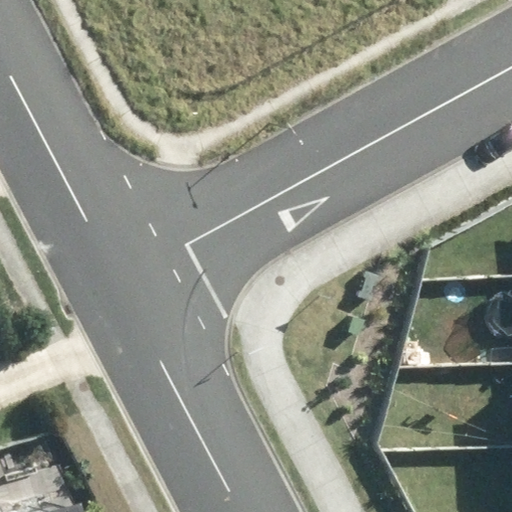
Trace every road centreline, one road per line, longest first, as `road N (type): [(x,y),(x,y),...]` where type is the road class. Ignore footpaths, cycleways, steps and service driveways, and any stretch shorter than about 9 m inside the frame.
road 1 (residential): [(511,63),(123,275)]
road 2 (residential): [(123,275),(247,511)]
road 3 (residential): [(0,57),(123,275)]
